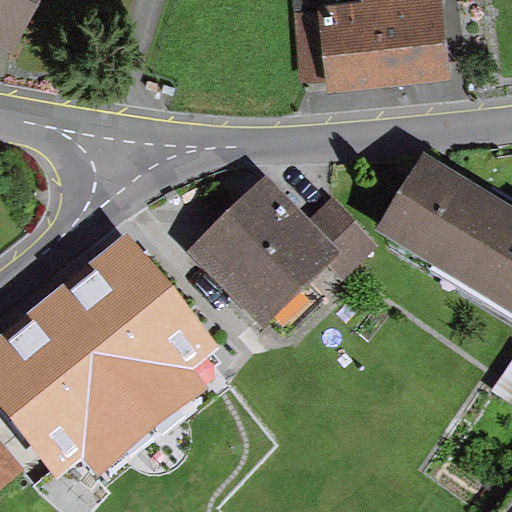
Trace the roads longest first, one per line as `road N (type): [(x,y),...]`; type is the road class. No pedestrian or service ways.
road 1 (residential): [(511,119),(247,147),(119,141)]
road 2 (residential): [(119,141),(104,187),(72,229),(0,286)]
road 3 (residential): [(119,141),(0,118)]
